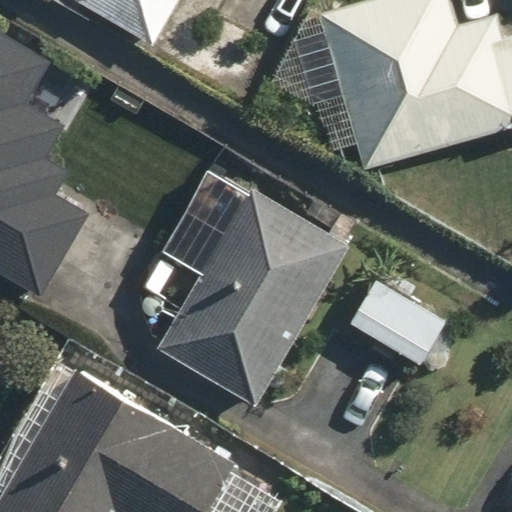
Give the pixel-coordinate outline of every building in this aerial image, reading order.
[(73,0),(154,44),(177,0),(73,0)] [(450,20),(444,0),(346,0),(315,9),(360,173),(511,131),(511,37),(488,44),(479,12),(450,20)] [(24,98),(44,62),(0,36),(0,281),(41,305),(92,216),(49,192),(64,167),(39,153),(59,118),(24,98)] [(201,162),(172,214),(212,237),(148,352),(247,407),(340,240),(201,162)] [(369,273),(337,326),(412,371),(444,318),(369,273)] [(0,492),(0,511),(276,511),(287,493),(73,367),(0,492)]
